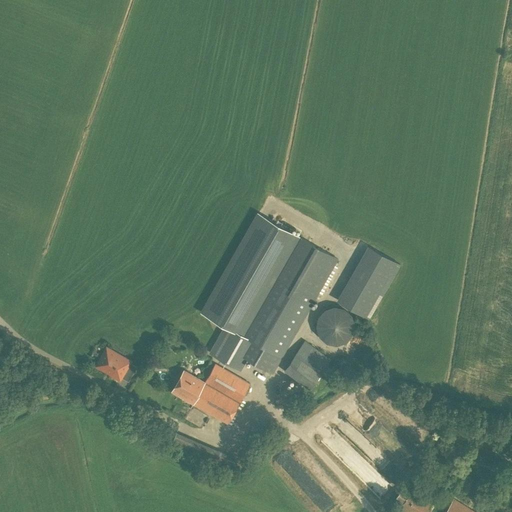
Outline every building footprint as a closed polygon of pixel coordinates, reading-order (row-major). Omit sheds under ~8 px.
[(211,353),(240,369),(246,358),(272,373),(337,259),(256,212),(201,310),(226,325),(211,353)] [(369,241),(341,296),(373,312),(401,257),(369,241)] [(335,342),(339,342),(343,340),(347,338),(350,334),(352,330),(353,325),(353,321),(351,316),(348,311),(343,308),(336,306),(329,307),(323,311),(319,317),(317,324),(317,326),(318,331),(320,334),(323,338),(327,340),(331,342),(335,342)] [(310,389),(331,359),(305,339),(284,369),(310,389)] [(120,379),(130,361),(107,348),(97,365),(120,379)] [(250,382),(215,363),(205,381),(184,369),(172,390),(193,403),(183,420),(218,440),(250,382)] [(281,410),(289,401),(280,393),(272,402),(281,410)] [(479,446),(498,452),(501,443),(482,437),(479,446)] [(404,449),(412,446),(409,438),(401,441),(404,449)] [(327,484),(343,499),(350,490),(334,476),(327,484)] [(399,508),(398,510),(401,511),(412,511),(413,511),(428,511),(432,507),(431,506),(434,501),(413,487),(412,488),(405,483),(392,503),(399,508)] [(476,511),(453,498),(444,511),(476,511)]
